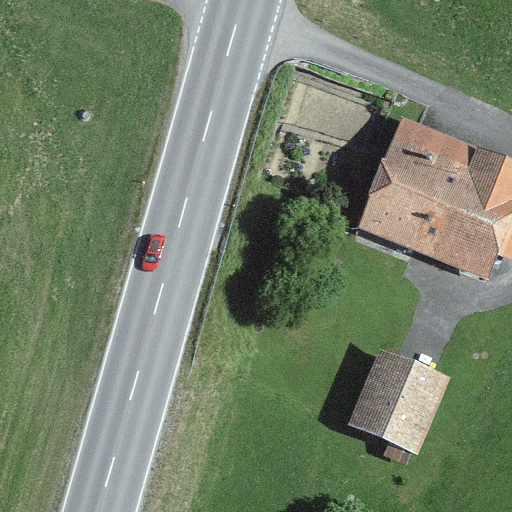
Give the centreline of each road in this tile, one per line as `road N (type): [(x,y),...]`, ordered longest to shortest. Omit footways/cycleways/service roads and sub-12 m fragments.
road 1 (secondary): [(246,0),(102,511)]
road 2 (unknown): [(242,12),(511,149)]
